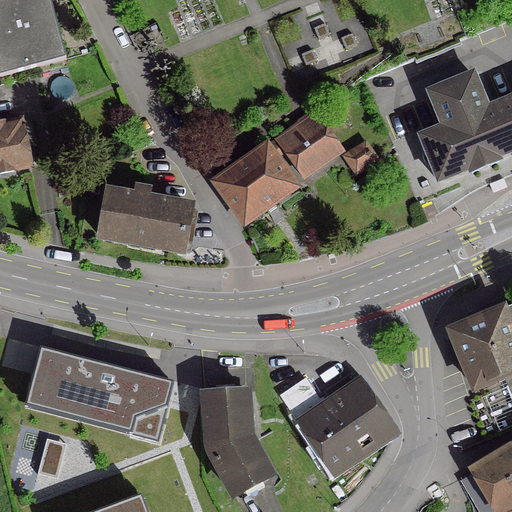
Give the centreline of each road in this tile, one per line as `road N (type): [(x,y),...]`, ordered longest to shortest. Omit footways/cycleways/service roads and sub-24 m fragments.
road 1 (residential): [(90,0),(238,248),(250,314)]
road 2 (tertiary): [(0,270),(134,302),(250,314)]
road 3 (residential): [(380,511),(420,441),(416,400),(380,286)]
road 4 (tertiary): [(380,286),(511,233)]
road 5 (tertiary): [(250,314),(312,308),(380,286)]
